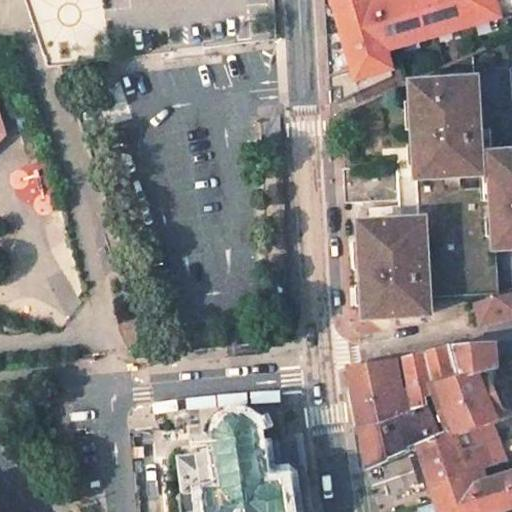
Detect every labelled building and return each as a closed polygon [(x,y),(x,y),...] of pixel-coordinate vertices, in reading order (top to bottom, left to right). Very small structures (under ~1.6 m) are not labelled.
[(369,0),(321,0),(326,89),(338,88),(338,102),(390,78),(385,52),(511,13),(511,0),(386,0),(371,5),(369,0)] [(344,169),(345,203),(399,200),(400,224),(359,226),(364,316),(426,313),(425,295),(495,292),(493,246),(511,245),(511,154),(482,156),(480,111),(476,111),(472,54),(466,57),(410,82),(415,165),(344,169)] [(511,291),(472,304),(474,314),(477,325),(481,324),(511,315),(511,291)] [(501,416),(482,364),(494,363),(493,342),(446,347),(455,379),(429,386),(431,396),(441,433),(485,420),(501,416)] [(426,408),(423,399),(431,396),(429,386),(455,379),(446,347),(400,359),(408,388),(414,411),(426,408)] [(408,388),(402,390),(393,360),(347,365),(351,406),(356,429),(414,411),(408,388)] [(356,429),(366,471),(414,445),(433,435),(426,408),(414,411),(356,429)] [(310,511),(307,511),(303,483),(306,483),(306,479),(303,480),(303,478),(299,478),(294,446),(292,442),(278,443),(277,440),(275,440),(274,437),(270,438),(270,441),(255,443),(253,431),(256,430),(255,425),(249,426),(241,419),(242,414),(237,413),(236,417),(226,420),(225,415),(221,416),(222,421),(214,431),(210,432),(209,433),(209,436),(210,436),(213,436),(214,449),(198,451),(197,446),(193,448),(194,451),(191,452),(192,455),(177,457),(181,493),(177,494),(178,496),(174,496),(174,501),(177,501),(178,511),(310,511)] [(511,435),(494,442),(485,420),(441,433),(434,434),(433,435),(414,445),(427,488),(501,465),(499,459),(511,454),(511,435)] [(501,465),(427,488),(431,497),(417,503),(420,511),(490,511),(509,506),(510,511),(511,511),(511,469),(505,472),(501,465)]
